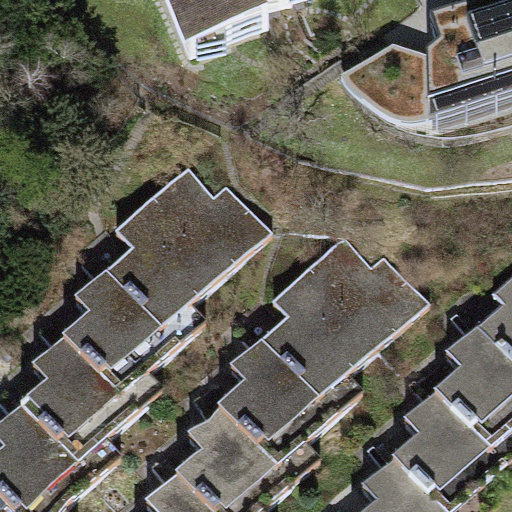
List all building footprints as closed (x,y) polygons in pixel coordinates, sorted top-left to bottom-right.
[(338,0),(152,0),(188,73),(338,0)] [(511,29),(468,48),(509,146),(511,144),(511,29)] [(269,240),(227,191),(211,205),(187,179),(116,242),(134,263),(76,315),(92,332),(34,384),(46,397),(0,438),(0,458),(3,462),(0,464),(0,511),(51,511),(85,482),(69,466),(128,413),(112,396),(269,240)] [(279,471),(428,319),(349,233),(263,312),(282,333),(231,380),(246,396),(190,447),(202,460),(144,511),(259,511),(288,485),(279,471)] [(472,511),(511,477),(511,287),(488,308),(500,322),(443,370),(456,385),(398,436),(411,451),(353,502),(361,511),(472,511)]
